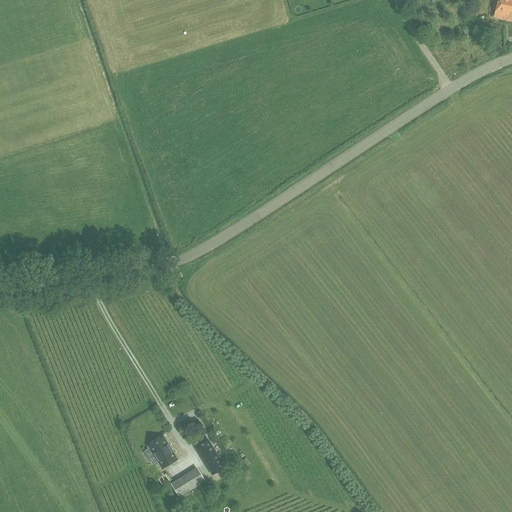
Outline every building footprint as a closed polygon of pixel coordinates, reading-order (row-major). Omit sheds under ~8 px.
[(511,0),(498,0),(494,17),(505,20),(506,19),(511,20),(511,0)] [(148,446),(162,468),(177,459),(163,437),(148,446)] [(168,443),(173,449),(177,446),(173,439),(168,443)] [(208,440),(194,449),(196,452),(212,476),(225,468),(208,440)] [(198,470),(185,478),(192,489),(205,481),(198,470)] [(186,493),(179,481),(172,485),(179,497),(186,493)]
